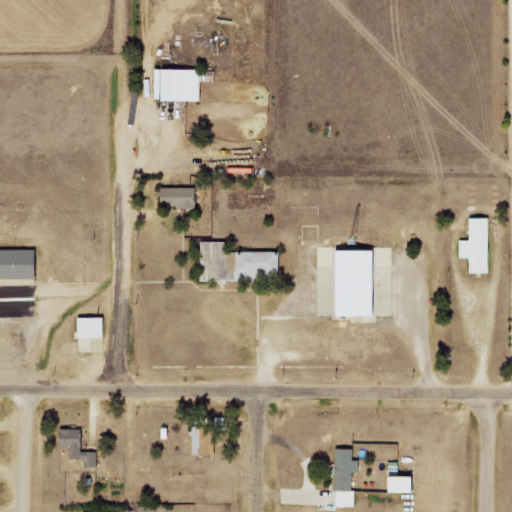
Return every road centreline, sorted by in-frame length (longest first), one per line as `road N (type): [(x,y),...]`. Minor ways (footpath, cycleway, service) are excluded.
road 1 (residential): [(511,395),(0,390)]
road 2 (residential): [(121,389),(123,0)]
road 3 (residential): [(257,511),(258,390)]
road 4 (residential): [(23,511),(27,391)]
